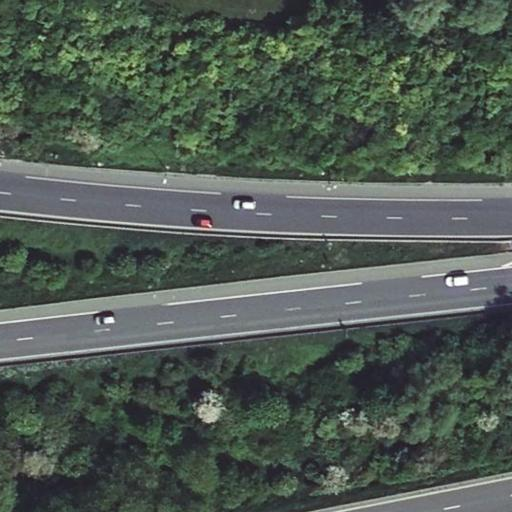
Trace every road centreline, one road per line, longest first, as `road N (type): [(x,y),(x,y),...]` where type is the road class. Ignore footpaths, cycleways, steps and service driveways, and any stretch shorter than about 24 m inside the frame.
road 1 (motorway): [(511,285),(0,340)]
road 2 (motorway): [(511,218),(194,211),(0,192)]
